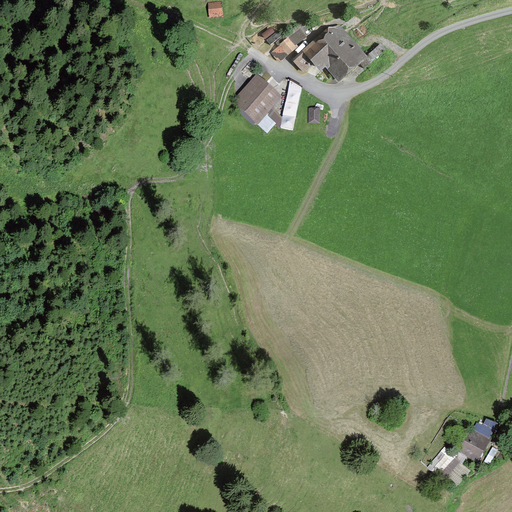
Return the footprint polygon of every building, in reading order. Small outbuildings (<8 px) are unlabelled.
[(219,4),(211,5),(212,16),(220,15),(219,4)] [(277,26),(264,32),(269,43),(282,37),(277,26)] [(306,51),(295,60),(304,71),(315,62),(321,68),(328,62),(339,75),(362,56),(355,47),(349,52),(332,33),(316,47),(312,44),(305,50),(306,51)] [(286,35),(277,43),(280,46),(273,52),(279,60),(295,46),(286,35)] [(250,81),(254,84),(257,81),(259,82),(265,75),(259,70),(250,81)] [(254,84),(237,103),(256,121),(277,99),(259,82),(257,81),(254,84)] [(318,112),(310,112),(310,122),(318,122),(318,112)] [(488,439),(471,429),(458,451),(462,454),(463,453),(478,462),(486,449),(483,448),(488,439)] [(453,453),(457,447),(444,439),(427,466),(457,484),(470,463),(453,453)]
